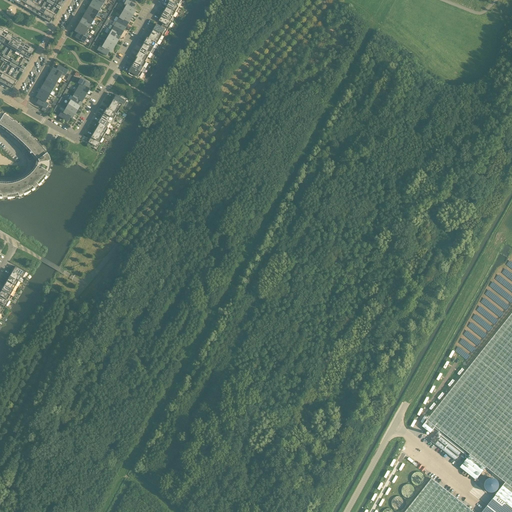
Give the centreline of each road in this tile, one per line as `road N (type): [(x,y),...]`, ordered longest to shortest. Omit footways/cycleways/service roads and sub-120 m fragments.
road 1 (residential): [(56,127),(78,135),(158,0)]
road 2 (residential): [(21,108),(84,0)]
road 3 (unclassified): [(348,511),(406,405)]
